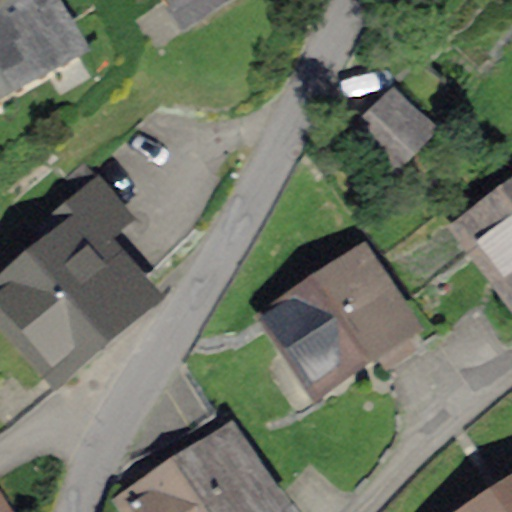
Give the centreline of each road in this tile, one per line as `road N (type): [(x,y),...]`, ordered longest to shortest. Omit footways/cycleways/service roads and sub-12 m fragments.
road 1 (residential): [(120,421),(328,64),(354,0)]
road 2 (residential): [(357,511),(410,455),(511,373)]
road 3 (residential): [(120,421),(65,424),(0,462)]
